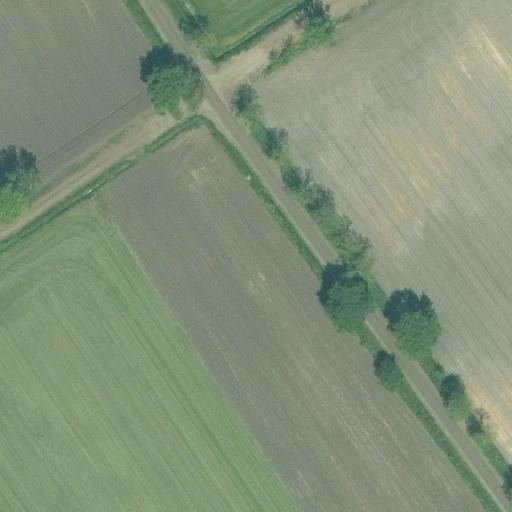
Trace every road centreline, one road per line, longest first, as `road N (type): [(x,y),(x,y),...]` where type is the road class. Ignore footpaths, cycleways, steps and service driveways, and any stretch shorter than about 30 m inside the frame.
road 1 (unclassified): [(511,510),(145,0)]
road 2 (track): [(0,229),(345,0)]
